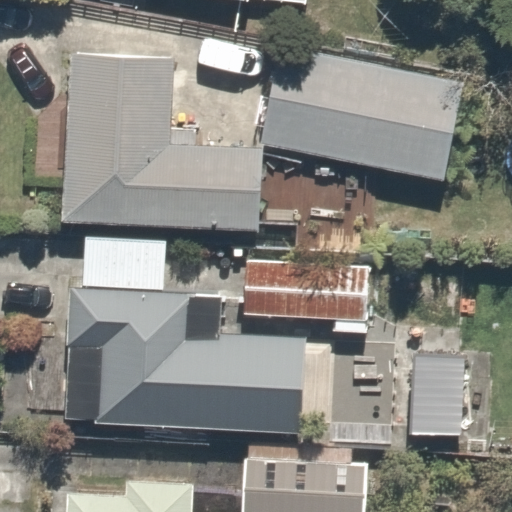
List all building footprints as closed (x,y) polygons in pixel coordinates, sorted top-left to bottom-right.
[(284,38),(268,134),(455,166),(472,70),(284,38)] [(162,142),(166,60),(64,54),(55,220),(262,230),(266,148),(162,142)] [(224,294),(70,287),(64,416),(299,428),(303,340),(222,336),(224,294)] [(445,450),(479,451),(481,399),(499,399),(502,324),(392,321),(388,425),(446,427),(445,450)] [(189,511),(192,477),(125,473),(125,489),(64,485),(62,511),(189,511)]
